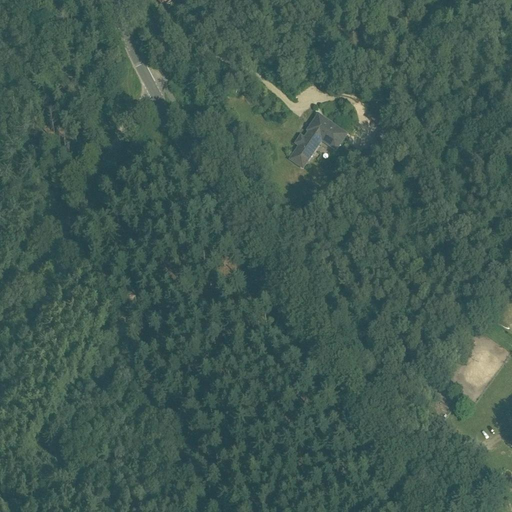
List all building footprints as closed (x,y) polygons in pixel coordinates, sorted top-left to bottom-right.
[(190,84),(184,87),(189,94),(194,91),(190,84)] [(380,128),(389,114),(378,106),(368,120),(380,128)] [(298,148),(293,155),(307,165),(322,144),(336,154),(348,136),(324,119),(312,137),(308,134),(304,138),(298,148)] [(379,136),(369,151),(376,156),(386,141),(379,136)] [(387,141),(377,155),(381,158),(391,144),(387,141)] [(360,212),(364,206),(357,201),(353,208),(360,212)]
